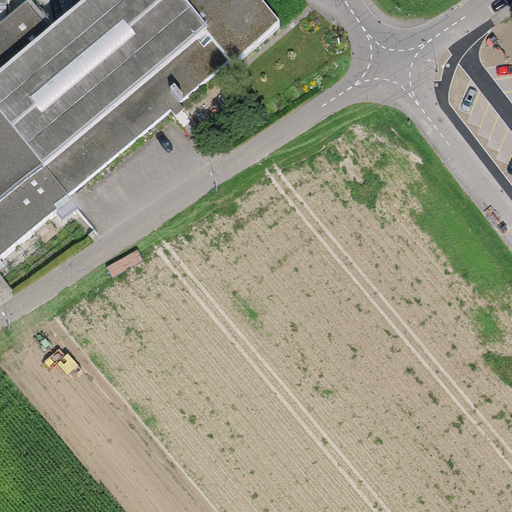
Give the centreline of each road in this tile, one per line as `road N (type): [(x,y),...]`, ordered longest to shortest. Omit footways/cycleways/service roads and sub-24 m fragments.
road 1 (unclassified): [(0,322),(391,65)]
road 2 (residential): [(391,65),(511,219)]
road 3 (unclassified): [(391,65),(492,0)]
